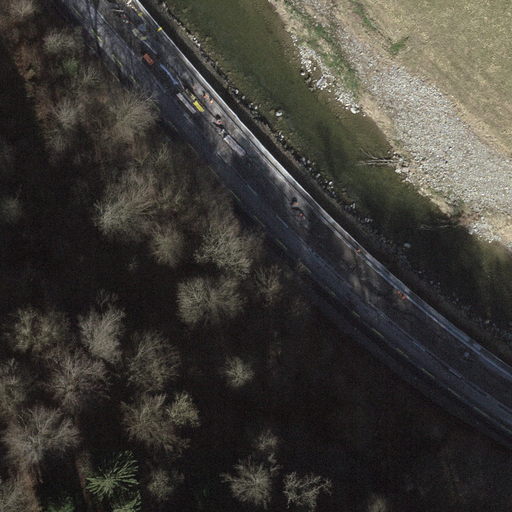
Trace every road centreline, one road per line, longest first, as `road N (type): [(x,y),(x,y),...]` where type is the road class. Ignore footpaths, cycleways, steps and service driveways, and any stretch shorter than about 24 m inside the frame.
road 1 (primary): [(511,413),(413,341),(306,246),(87,0)]
road 2 (track): [(0,43),(60,213),(99,270),(194,370),(283,425)]
road 3 (track): [(409,511),(359,468),(283,425),(245,426),(55,318),(0,321)]
